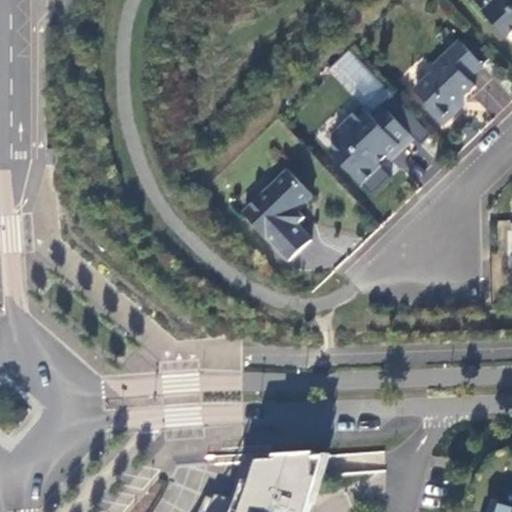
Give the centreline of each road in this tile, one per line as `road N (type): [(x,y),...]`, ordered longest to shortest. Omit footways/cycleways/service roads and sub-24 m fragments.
road 1 (tertiary): [(511,368),(89,387)]
road 2 (tertiary): [(91,422),(443,407)]
road 3 (tertiary): [(17,333),(3,0)]
road 4 (residential): [(511,149),(399,267)]
